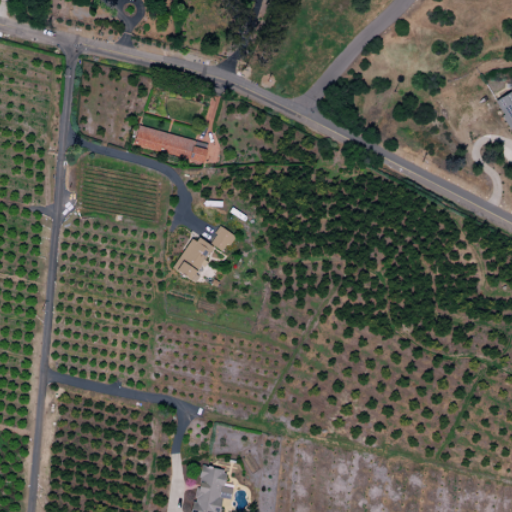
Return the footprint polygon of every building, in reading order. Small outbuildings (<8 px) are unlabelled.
[(511,95),(510,92),(494,102),(511,136),(511,95)] [(137,126),(132,146),(202,165),(206,148),(190,145),(191,140),(137,126)] [(232,237),(219,227),(207,244),(221,253),(232,237)] [(190,239),(170,267),(189,281),(209,253),(190,239)] [(200,466),(189,511),(219,511),(222,501),(230,500),(230,489),(222,486),(225,474),(222,474),(223,470),(200,466)]
